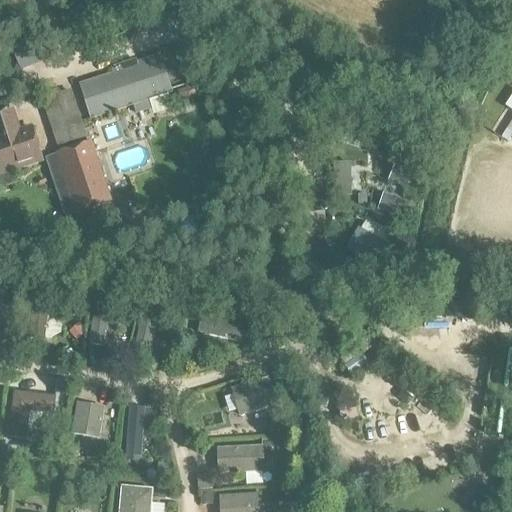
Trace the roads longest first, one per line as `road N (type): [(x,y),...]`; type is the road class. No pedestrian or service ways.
road 1 (track): [(157,22),(195,34),(280,100),(296,146),(311,307),(303,333)]
road 2 (track): [(303,333),(267,359),(173,390),(0,369)]
